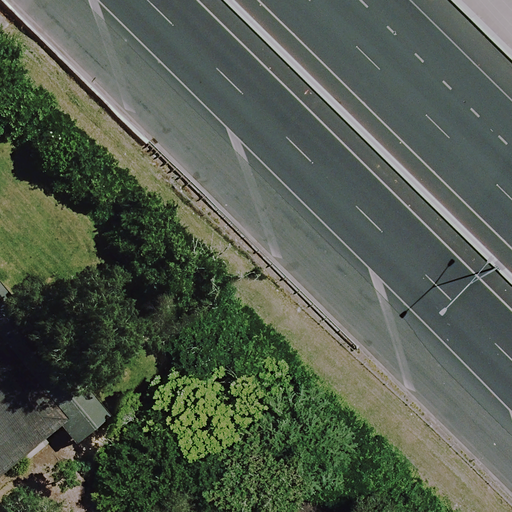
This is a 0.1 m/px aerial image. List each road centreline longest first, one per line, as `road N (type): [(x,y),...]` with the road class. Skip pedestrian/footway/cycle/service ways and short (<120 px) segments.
road 1 (motorway): [(511,357),(150,0)]
road 2 (motorway): [(308,0),(511,201)]
